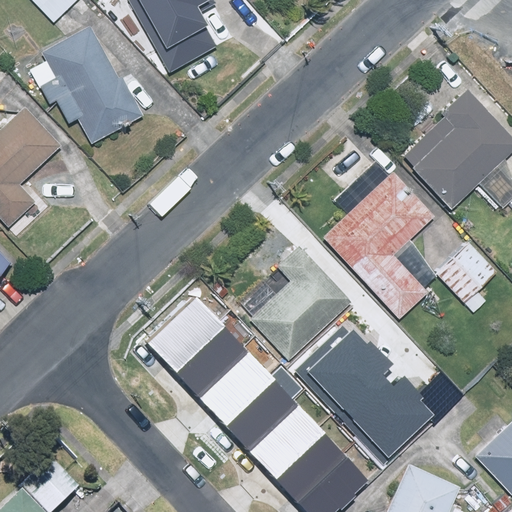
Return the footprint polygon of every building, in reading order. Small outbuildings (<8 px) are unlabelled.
[(26,0),(48,24),(73,0),(26,0)] [(203,0),(121,0),(164,76),(215,48),(192,6),(203,0)] [(44,101),(50,98),(67,125),(77,119),(92,145),(139,116),(84,28),(23,66),(44,101)] [(511,81),(498,94),(511,109),(511,81)] [(511,151),(511,140),(461,86),(434,111),(440,117),(400,155),(450,209),(511,151)] [(54,149),(17,107),(0,122),(0,219),(4,224),(32,199),(17,182),(54,149)] [(420,288),(435,274),(404,241),(428,218),(386,173),(318,236),(395,319),(424,292),(420,288)] [(352,299),(297,244),(273,267),(288,281),(248,321),(288,362),(352,299)] [(149,349),(303,511),(334,511),(372,477),(203,299),(149,349)] [(343,329),(297,372),(341,419),(383,379),(379,375),(392,363),(370,339),(367,342),(354,328),(347,334),(343,329)] [(383,379),(341,419),(383,465),(436,415),(420,398),(423,395),(407,378),(394,389),(383,379)] [(511,416),(498,431),(489,422),(479,432),(488,441),(471,458),(509,496),(511,493),(511,416)] [(443,511),(455,487),(402,464),(381,511),(443,511)] [(0,511),(33,511),(15,493),(0,508),(0,511)]
